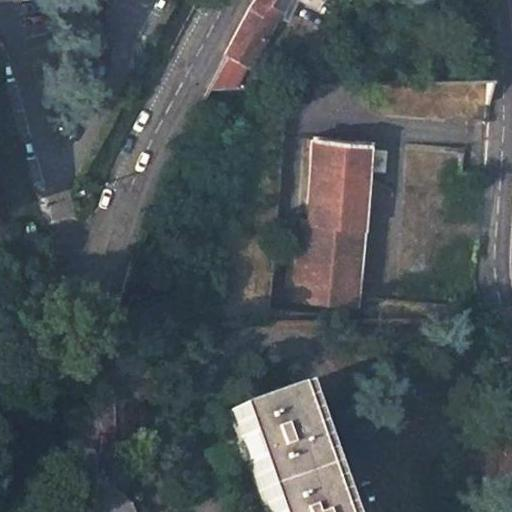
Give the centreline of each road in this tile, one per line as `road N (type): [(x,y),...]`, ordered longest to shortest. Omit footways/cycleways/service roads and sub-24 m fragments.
road 1 (unclassified): [(227,0),(101,265),(90,511)]
road 2 (unclassified): [(497,0),(506,84),(496,281),(511,327)]
